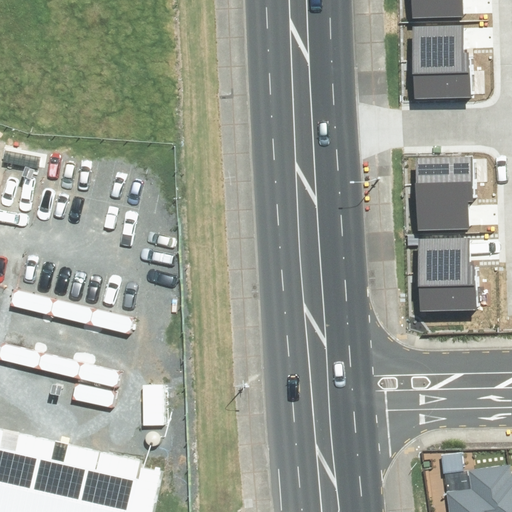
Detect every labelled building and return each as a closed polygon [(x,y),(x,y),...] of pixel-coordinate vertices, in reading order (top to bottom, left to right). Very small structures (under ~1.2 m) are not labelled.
[(417,0),(418,11),(461,8),(460,0),(417,0)] [(418,26),(423,92),(476,88),(473,53),(464,54),(462,23),(418,26)] [(472,152),(419,155),(423,221),(467,218),(465,188),(474,187),(472,152)] [(423,241),(428,306),(481,302),(478,267),(469,268),(466,238),(423,241)] [(478,491),(455,493),(456,511),(511,511),(511,468),(476,472),(478,491)]
